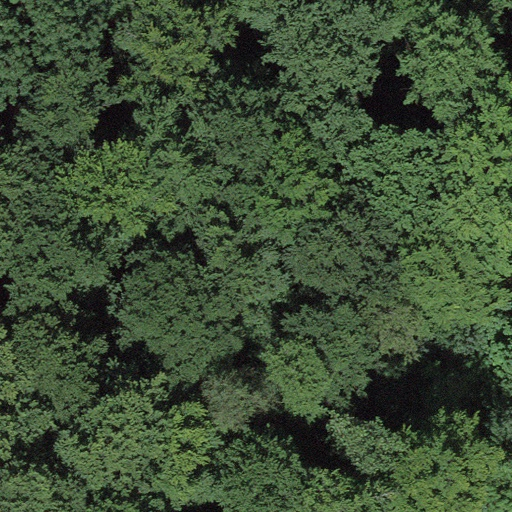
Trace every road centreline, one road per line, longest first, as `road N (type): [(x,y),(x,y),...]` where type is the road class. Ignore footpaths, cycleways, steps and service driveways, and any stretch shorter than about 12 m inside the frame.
road 1 (track): [(428,0),(479,111),(511,216)]
road 2 (track): [(511,311),(400,511)]
